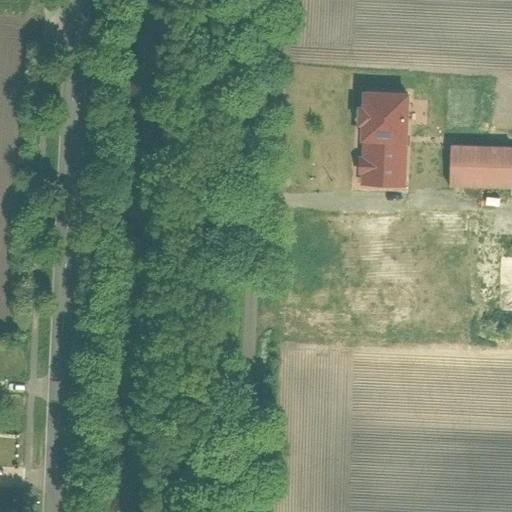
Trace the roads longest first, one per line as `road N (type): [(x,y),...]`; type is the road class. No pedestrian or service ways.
road 1 (unclassified): [(263,0),(236,511)]
road 2 (tertiary): [(53,511),(77,0)]
